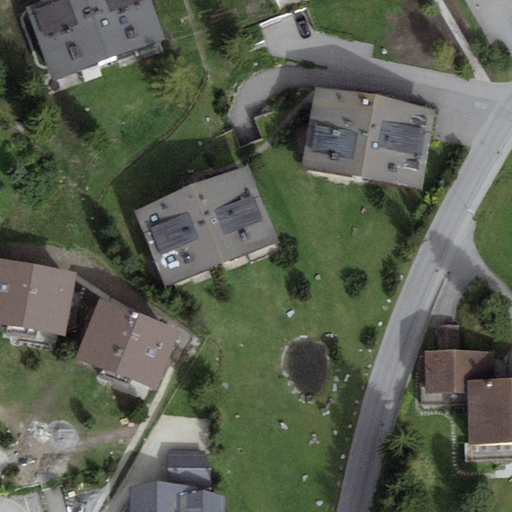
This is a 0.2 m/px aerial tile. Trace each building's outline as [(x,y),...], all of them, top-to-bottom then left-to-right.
[(150,0),(40,0),(25,6),(53,80),(165,38),(150,0)] [(437,110),(315,88),(301,167),(423,189),(437,110)] [(247,165),(134,211),(165,286),(278,240),(247,165)] [(77,272),(0,257),(0,323),(65,335),(77,272)] [(178,332),(100,301),(77,358),(155,389),(178,332)] [(440,352),(427,352),(428,389),(423,389),(423,403),(455,402),(455,391),(468,391),(469,443),(464,443),(465,464),(511,462),(511,378),(495,379),(494,350),(458,351),(457,327),(439,327),(440,352)] [(203,451),(168,450),(168,469),(176,483),(212,484),(212,468),(203,451)] [(192,486),(129,485),(129,511),(226,511),(227,492),(192,492),(192,486)]
